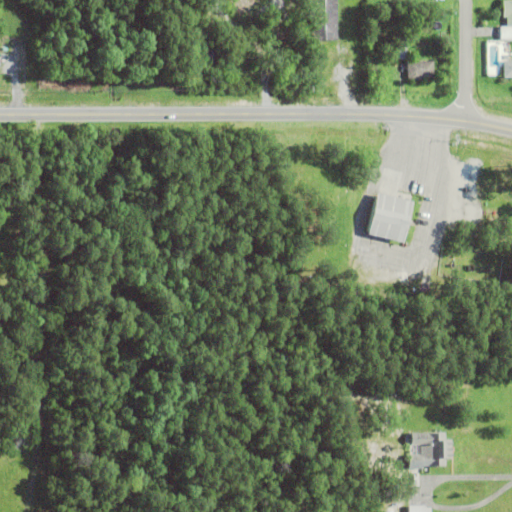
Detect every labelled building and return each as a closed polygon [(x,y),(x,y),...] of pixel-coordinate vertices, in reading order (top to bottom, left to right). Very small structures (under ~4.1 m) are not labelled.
[(310,0),(336,0),(336,44),(310,44),(310,0)] [(511,42),(499,42),(499,29),(505,29),(505,19),(502,19),(502,2),(511,2),(511,42)] [(393,46),(405,46),(406,62),(394,62),(393,46)] [(420,80),(420,82),(408,82),(408,80),(406,80),(406,63),(432,63),(432,80),(420,80)] [(502,63),(511,63),(511,80),(502,80),(502,63)] [(365,239),(375,197),(410,206),(400,247),(365,239)] [(444,456),(444,464),(420,464),(420,467),(419,467),(408,467),(406,467),(406,452),(419,452),(419,442),(409,442),(409,430),(450,430),(450,456),(444,456)] [(375,480),(383,471),(391,477),(383,487),(375,480)]
